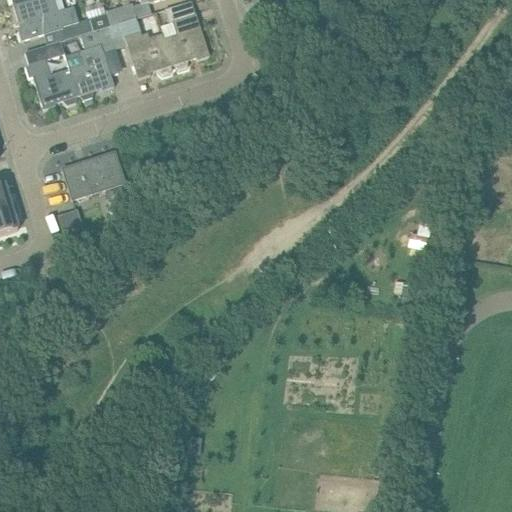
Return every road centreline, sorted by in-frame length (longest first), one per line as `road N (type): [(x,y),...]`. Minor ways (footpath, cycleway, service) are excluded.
road 1 (track): [(505,0),(377,163),(265,254)]
road 2 (residential): [(19,149),(231,79),(242,64),(226,0)]
road 3 (residential): [(0,266),(28,257),(43,227),(19,149)]
